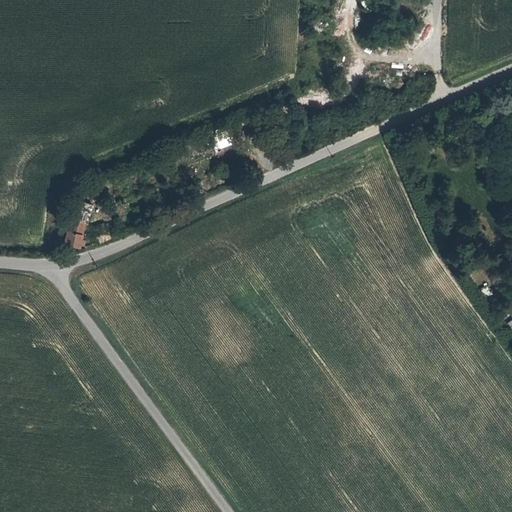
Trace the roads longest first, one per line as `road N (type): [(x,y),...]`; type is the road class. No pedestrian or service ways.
road 1 (unclassified): [(511,68),(265,181),(48,267)]
road 2 (unclassified): [(48,267),(230,511)]
